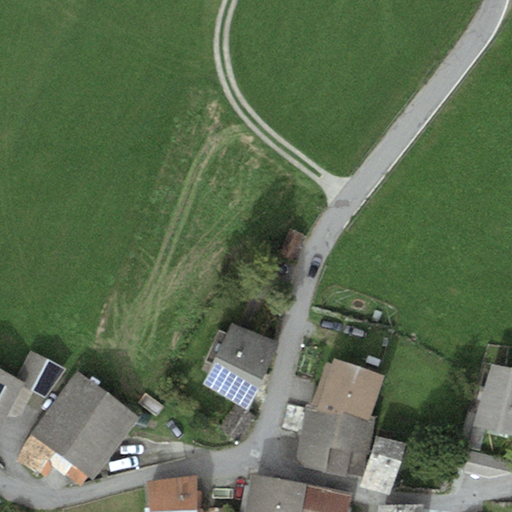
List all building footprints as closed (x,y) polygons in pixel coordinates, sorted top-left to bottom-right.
[(289,229),(278,254),(291,260),(302,235),(289,229)] [(277,343),(233,323),(204,382),(247,407),(277,343)] [(66,369),(31,352),(17,378),(47,396),(66,369)] [(311,406),(306,404),(295,462),(359,478),(376,418),(370,416),(383,375),(333,358),(331,362),(327,361),(311,406)] [(511,368),(491,365),(473,426),(511,435),(511,368)] [(0,424),(23,384),(0,371),(0,424)] [(137,417),(77,371),(25,443),(47,457),(54,450),(73,465),(65,475),(81,486),(87,476),(92,480),(137,417)] [(220,428),(239,442),(255,418),(235,405),(220,428)] [(405,443),(377,436),(364,483),(392,490),(405,443)] [(25,443),(18,460),(38,473),(47,457),(25,443)] [(511,459),(469,449),(463,472),(489,480),(511,475),(511,459)] [(300,511),(305,484),(250,474),(242,511),(300,511)] [(196,476),(147,482),(148,511),(164,511),(197,510),(196,476)] [(347,511),(351,494),(305,484),(300,511),(347,511)]
